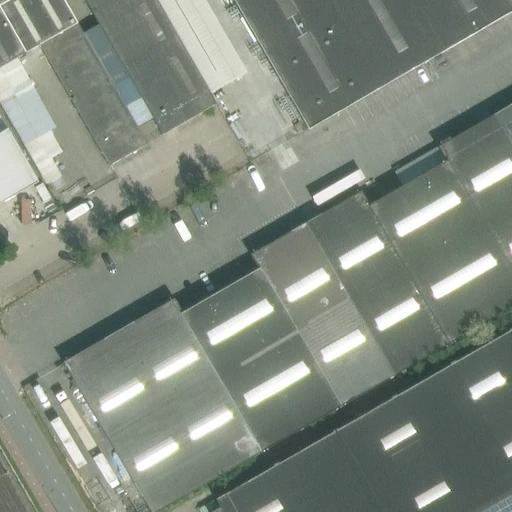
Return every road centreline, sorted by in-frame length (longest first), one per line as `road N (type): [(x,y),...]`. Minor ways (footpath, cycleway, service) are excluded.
road 1 (unclassified): [(0,347),(511,50)]
road 2 (tertiary): [(72,511),(0,388)]
